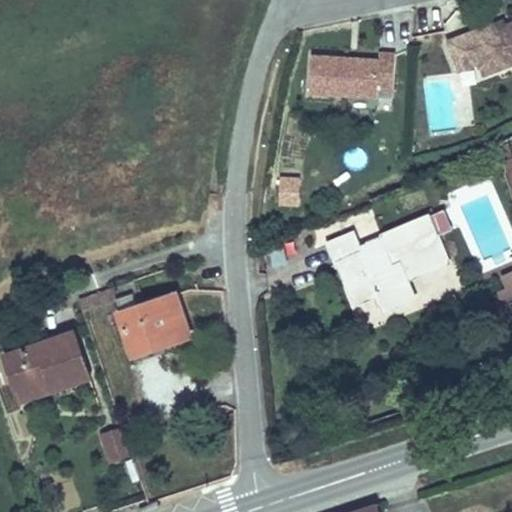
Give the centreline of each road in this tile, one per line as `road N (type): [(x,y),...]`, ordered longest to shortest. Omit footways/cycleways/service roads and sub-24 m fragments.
road 1 (unclassified): [(264,506),(252,468),(235,192),(249,99),(281,0)]
road 2 (primary): [(511,422),(264,506)]
